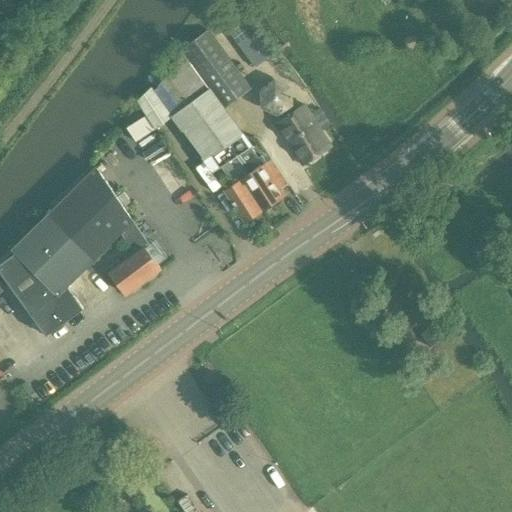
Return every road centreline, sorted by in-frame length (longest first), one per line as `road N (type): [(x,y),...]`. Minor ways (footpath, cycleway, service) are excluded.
road 1 (primary): [(0,468),(359,205),(511,74)]
road 2 (unknown): [(128,373),(244,511)]
